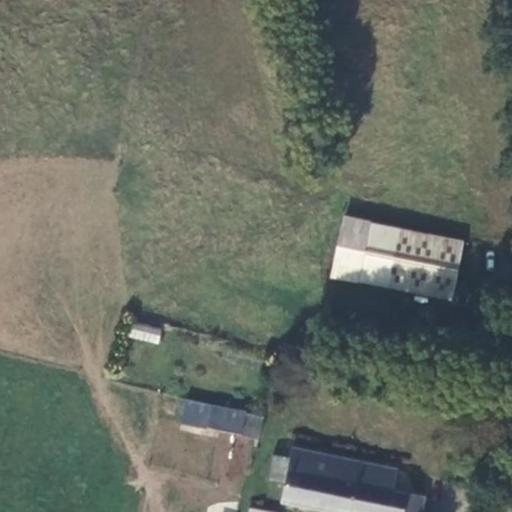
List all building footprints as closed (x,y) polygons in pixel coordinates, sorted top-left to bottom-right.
[(370,296),(380,236),(351,231),(339,290),(370,296)] [(461,311),(470,255),(380,236),(370,296),(461,311)] [(131,323),(128,338),(158,343),(161,328),(131,323)] [(473,344),(470,366),(507,372),(509,352),(473,344)] [(251,424),(218,418),(214,439),(247,444),(251,424)] [(270,427),(251,424),(247,444),(266,449),(270,427)] [(405,482),(300,461),(298,471),(293,499),(292,511),(430,511),(431,508),(402,502),(405,482)] [(275,497),(293,499),(298,471),(279,468),(275,497)]
